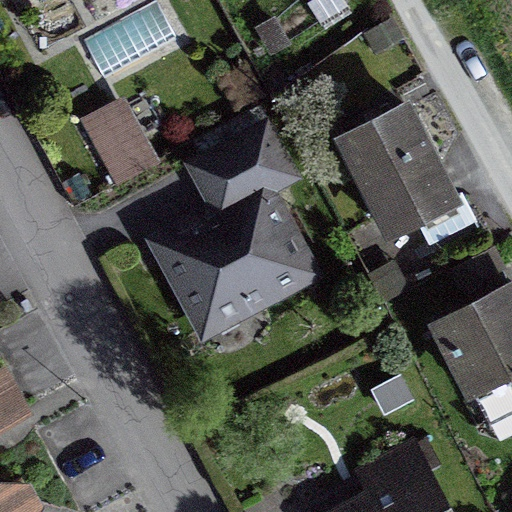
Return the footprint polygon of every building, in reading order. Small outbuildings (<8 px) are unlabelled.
[(109,108),(84,121),(117,181),(142,167),(109,108)] [(458,193),(449,198),(403,108),(339,141),(387,233),(412,219),(426,245),(472,221),(458,193)] [(290,177),(262,126),(196,162),(223,211),(162,245),(205,324),(301,272),(259,194),(290,177)] [(511,406),(511,293),(509,287),(435,325),(468,391),(470,390),(486,420),(511,406)] [(0,511),(11,511),(6,501),(0,489),(0,421),(21,410),(1,373),(0,373),(0,511)] [(439,511),(419,473),(348,511),(439,511)]
